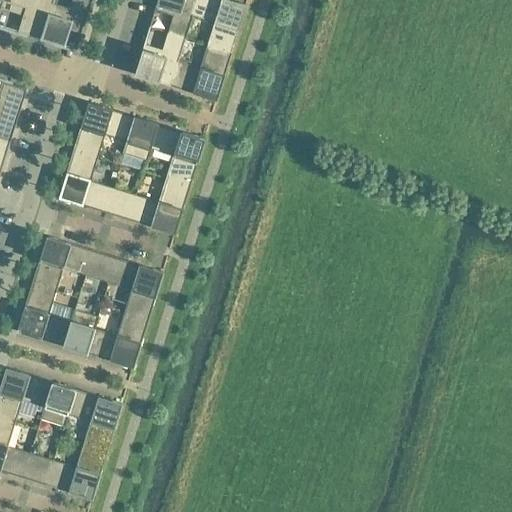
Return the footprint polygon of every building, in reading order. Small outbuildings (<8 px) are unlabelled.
[(0,0),(0,9),(11,13),(15,0),(0,0)] [(40,40),(52,3),(52,4),(53,0),(15,0),(11,13),(22,16),(17,32),(40,40)] [(76,51),(91,0),(71,0),(69,9),(52,4),(52,3),(40,40),(64,47),(69,30),(80,34),(75,50),(76,51)] [(191,15),(196,0),(157,0),(154,10),(172,16),(167,33),(185,39),(192,15),(191,15)] [(231,53),(246,5),(229,0),(196,0),(191,15),(192,15),(214,22),(207,45),(231,53)] [(169,86),(177,61),(178,62),(185,39),(167,33),(162,50),(144,45),(134,75),(169,86)] [(216,101),(231,53),(207,45),(200,68),(178,62),(177,61),(169,86),(216,101)] [(0,140),(9,143),(26,89),(2,82),(0,88),(0,140)] [(127,142),(135,117),(88,103),(73,150),(97,158),(104,135),(126,142),(127,142)] [(150,149),(158,124),(135,117),(127,142),(126,142),(122,154),(147,161),(151,149),(150,149)] [(189,187),(204,139),(158,124),(150,149),(151,149),(172,156),(165,179),(189,187)] [(0,173),(9,143),(0,140),(0,173)] [(90,181),(97,158),(73,150),(58,198),(105,213),(112,188),(90,181)] [(174,234),(189,187),(165,179),(158,202),(135,195),(128,220),(174,234)] [(128,220),(135,195),(112,188),(105,213),(128,220)] [(85,275),(93,251),(46,236),(31,284),(55,291),(63,268),(85,275)] [(108,283),(116,258),(93,251),(85,275),(108,283)] [(148,320),(162,272),(116,258),(108,283),(131,290),(124,313),(148,320)] [(52,302),(55,291),(31,284),(17,332),(63,346),(71,322),(70,321),(73,311),(74,309),(52,302)] [(86,353),(94,329),(95,329),(98,317),(74,309),(73,311),(70,321),(71,322),(63,346),(86,353)] [(86,353),(133,368),(148,320),(124,313),(116,336),(95,329),(94,329),(86,353)] [(44,407),(52,382),(5,368),(0,384),(0,418),(14,423),(22,400),(44,407)] [(67,414),(75,390),(52,382),(44,407),(40,419),(64,426),(68,414),(67,414)] [(107,452),(122,404),(75,390),(67,414),(68,414),(90,421),(83,444),(107,452)] [(7,446),(14,423),(0,418),(0,470),(22,478),(30,453),(7,446)] [(92,500),(107,452),(83,444),(75,467),(53,460),(45,485),(92,500)] [(45,485),(53,460),(30,453),(22,478),(45,485)]
